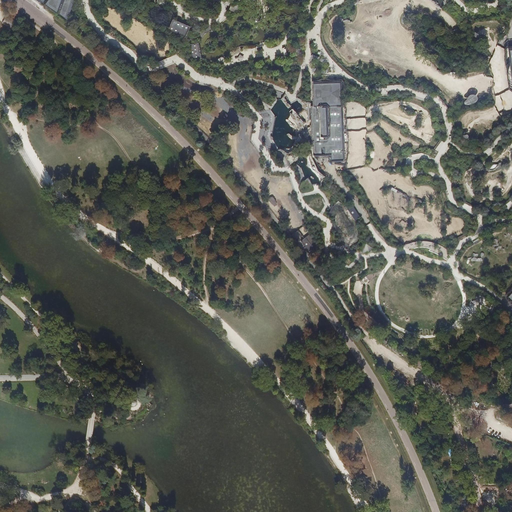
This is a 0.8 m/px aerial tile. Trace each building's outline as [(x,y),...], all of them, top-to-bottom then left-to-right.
[(38,0),(68,21),(68,20),(66,19),(72,0),(38,0)] [(72,0),(66,19),(68,20),(74,0),(72,0)] [(260,23),(262,20),(253,15),(250,20),(257,24),(260,23)] [(10,29),(15,22),(8,16),(3,23),(10,29)] [(170,26),(169,30),(186,37),(190,27),(183,24),(173,19),(170,26)] [(194,43),(190,44),(192,60),(201,58),(200,50),(198,43),(194,43)] [(303,55),(302,47),(297,45),(293,48),(294,55),(299,56),(301,55),(303,55)] [(342,81),(313,82),(314,106),(313,106),(311,106),(313,156),(319,156),(325,156),(325,148),(328,148),(329,153),(331,153),(332,162),(345,161),(344,131),(343,119),(343,102),(342,81)] [(268,198),(272,205),(276,203),(272,195),(268,198)] [(353,206),(348,209),(356,220),(360,217),(353,206)] [(304,226),(292,235),(298,243),(310,234),(304,226)] [(310,234),(298,243),(302,248),(305,246),(309,251),(318,243),(310,234)] [(377,337),(384,343),(387,340),(380,333),(377,337)]
